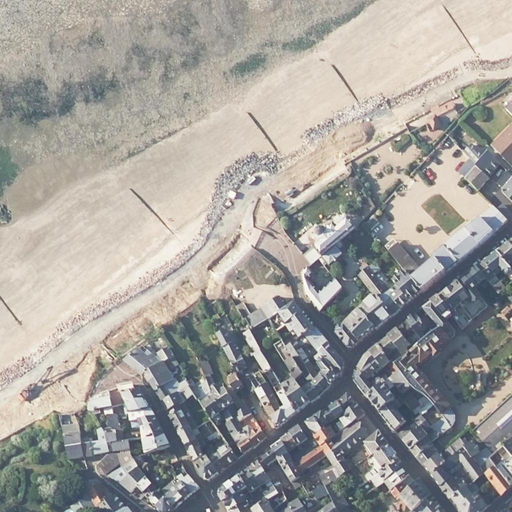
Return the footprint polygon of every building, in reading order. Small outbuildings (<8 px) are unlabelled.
[(429,115),(423,119),(426,124),(416,130),(418,134),(423,132),(425,137),(451,124),(448,119),(445,113),(442,108),(429,115)] [(456,111),(455,109),(445,113),(448,119),(453,117),(452,113),(456,111)] [(511,124),(495,141),(511,159),(511,124)] [(473,141),(466,149),(473,156),(475,158),(481,152),(484,155),(486,152),(473,141)] [(503,159),(491,147),(486,152),(484,155),(478,161),(466,173),(466,174),(464,176),(479,189),(490,176),(489,175),(503,159)] [(475,158),(478,161),(484,155),(481,152),(475,158)] [(475,158),(473,156),(460,167),(466,174),(466,173),(478,161),(475,158)] [(511,173),(511,166),(510,165),(503,173),(509,178),(511,173)] [(505,183),(509,178),(503,173),(499,178),(505,183)] [(511,215),(511,214),(511,205),(505,198),(499,203),(511,215)] [(501,224),(511,215),(499,203),(498,201),(488,210),(501,224)] [(348,203),(336,213),(338,216),(351,207),(348,203)] [(318,248),(323,244),(338,232),(344,228),(359,216),(351,207),(338,216),(336,213),(328,219),(327,217),(323,216),(320,218),(318,221),(320,224),(318,226),(321,231),(311,238),(318,248)] [(373,210),(368,216),(374,224),(380,218),(373,210)] [(501,224),(488,210),(432,255),(434,257),(420,269),(398,241),(391,246),(407,266),(424,288),(494,230),(501,224)] [(380,218),(374,224),(391,246),(398,241),(380,218)] [(346,244),(353,239),(344,228),(338,232),(346,244)] [(332,256),(346,244),(338,232),(323,244),(332,256)] [(511,244),(506,237),(499,242),(511,257),(511,256),(511,244)] [(305,243),(312,253),(318,248),(311,238),(305,243)] [(499,242),(487,252),(498,265),(504,260),(511,269),(511,256),(511,257),(499,242)] [(486,251),(478,258),(488,268),(491,271),(498,265),(487,252),(486,251)] [(306,285),(320,302),(345,279),(336,267),(319,281),(308,268),(315,262),(310,255),(305,258),(304,260),(304,261),(304,271),(306,285)] [(371,260),(369,261),(377,270),(383,265),(376,256),(371,260)] [(478,258),(439,289),(454,308),(464,321),(473,314),(472,313),(468,308),(474,302),(478,307),(490,297),(477,280),(478,279),(476,277),(488,268),(478,258)] [(376,289),(380,295),(390,287),(383,278),(377,270),(369,261),(360,269),(376,289)] [(390,273),(383,265),(377,270),(383,278),(388,275),(390,273)] [(502,270),(498,265),(491,271),(495,276),(502,270)] [(418,292),(424,288),(407,266),(401,271),(418,292)] [(509,278),(502,270),(495,276),(503,283),(509,278)] [(398,279),(413,297),(418,292),(401,271),(395,276),(398,279)] [(392,293),(402,306),(413,297),(398,279),(394,282),(388,275),(383,278),(390,287),(394,291),(392,293)] [(268,309),(287,296),(280,287),(262,297),(250,304),(242,291),(237,294),(245,309),(246,309),(251,321),(268,309)] [(380,295),(394,312),(402,306),(392,293),(394,291),(390,287),(380,295)] [(361,305),(377,324),(378,325),(394,312),(380,295),(376,289),(365,297),(367,299),(361,305)] [(454,308),(439,289),(433,294),(448,313),(454,308)] [(304,302),(295,291),(287,296),(268,309),(276,321),(282,317),(286,314),(304,302)] [(448,313),(433,294),(426,299),(436,312),(442,319),(435,326),(426,334),(418,340),(417,341),(413,345),(407,350),(397,358),(402,363),(407,369),(419,384),(425,386),(426,386),(437,399),(449,414),(455,421),(458,414),(457,407),(452,400),(453,399),(424,367),(421,370),(418,367),(421,364),(418,360),(457,327),(457,324),(448,313)] [(309,309),(304,302),(286,314),(291,321),(294,319),(309,309)] [(468,308),(472,313),(478,307),(474,302),(468,308)] [(220,303),(210,307),(212,312),(222,307),(220,303)] [(364,334),(377,324),(361,305),(345,319),(356,331),(360,328),(364,334)] [(429,318),(419,305),(409,312),(408,313),(426,334),(435,326),(429,318)] [(316,316),(309,309),(294,319),(299,328),(305,323),(316,316)] [(436,312),(429,318),(435,326),(442,319),(436,312)] [(408,313),(400,320),(409,332),(412,330),(416,336),(417,335),(419,337),(417,339),(418,340),(426,334),(408,313)] [(312,332),(322,325),(316,316),(305,323),(310,329),(312,332)] [(287,324),(282,317),(276,321),(281,328),(287,324)] [(231,326),(227,319),(217,324),(221,331),(231,326)] [(353,342),(360,337),(356,331),(345,319),(336,326),(349,342),(353,342)] [(400,320),(390,328),(407,350),(413,345),(410,342),(410,341),(410,340),(413,337),(409,332),(400,320)] [(262,341),(250,321),(243,325),(252,341),(254,345),(262,341)] [(308,369),(321,387),(332,377),(323,364),(321,366),(318,362),(320,361),(316,354),(314,356),(301,337),(301,336),(304,333),(310,329),(305,323),(299,328),(293,332),(287,337),(294,347),(305,364),(307,367),(308,369)] [(287,324),(281,328),(287,337),(293,332),(287,324)] [(320,342),(330,333),(322,325),(312,332),(317,338),(320,342)] [(221,331),(224,338),(234,334),(231,326),(221,331)] [(360,337),(364,334),(360,328),(356,331),(360,337)] [(390,328),(380,337),(393,353),(397,358),(407,350),(390,328)] [(312,332),(310,329),(304,333),(311,342),(317,338),(312,332)] [(224,338),(229,349),(241,344),(236,333),(234,334),(224,338)] [(320,342),(341,368),(341,369),(347,364),(347,362),(347,360),(346,357),(343,351),(340,346),(330,333),(320,342)] [(174,345),(168,336),(159,341),(153,334),(151,336),(155,341),(156,342),(164,352),(174,345)] [(144,335),(125,350),(129,355),(132,357),(153,343),(144,335)] [(384,361),(385,359),(393,353),(380,337),(371,344),(384,361)] [(255,346),(266,364),(273,359),(262,341),(254,345),(255,346)] [(323,364),(332,377),(333,376),(337,372),(341,368),(320,342),(314,347),(324,360),(325,362),(324,363),(323,364)] [(153,343),(132,357),(142,365),(144,364),(162,353),(153,343)] [(229,349),(236,364),(248,358),(241,344),(229,349)] [(359,355),(358,358),(363,365),(371,359),(377,366),(378,365),(380,368),(384,365),(382,362),(384,361),(371,344),(361,352),(359,355)] [(298,369),(305,364),(294,347),(287,352),(298,369)] [(205,349),(199,353),(207,372),(212,383),(222,400),(232,394),(235,393),(226,378),(221,380),(219,375),(218,375),(217,375),(215,375),(210,365),(213,363),(205,349)] [(168,360),(164,352),(162,353),(144,364),(149,370),(168,360)] [(373,372),(363,381),(369,389),(402,363),(397,358),(393,353),(385,359),(386,362),(386,363),(389,366),(381,370),(381,369),(374,374),(373,372)] [(358,374),(363,381),(373,372),(379,368),(377,366),(371,359),(363,365),(358,358),(356,362),(356,369),(358,374)] [(266,364),(275,380),(282,375),(273,359),(266,364)] [(173,368),(168,360),(149,370),(156,379),(173,368)] [(260,363),(253,367),(261,379),(256,382),(262,392),(274,384),(260,363)] [(402,363),(369,389),(382,404),(394,394),(399,401),(408,395),(407,393),(415,387),(418,391),(425,386),(419,384),(407,369),(402,363)] [(261,379),(253,367),(252,365),(245,369),(253,383),(256,382),(261,379)] [(237,366),(229,369),(231,375),(235,382),(244,377),(237,366)] [(174,367),(173,368),(156,379),(164,391),(179,382),(180,382),(173,372),(175,369),(174,367)] [(487,367),(479,367),(479,378),(487,378),(487,367)] [(192,375),(188,370),(186,368),(178,374),(183,380),(190,376),(192,375)] [(304,380),(312,392),(313,393),(321,387),(308,369),(305,371),(308,377),(304,380)] [(299,403),(312,392),(304,380),(297,370),(284,378),(299,403)] [(212,383),(207,372),(198,378),(194,373),(192,375),(190,376),(195,383),(212,409),(214,411),(216,411),(222,407),(222,406),(222,405),(220,402),(222,400),(212,383)] [(133,374),(118,377),(125,394),(126,394),(146,390),(140,380),(134,381),(133,374)] [(289,411),(299,403),(284,378),(282,375),(275,380),(286,399),(283,401),(289,411)] [(195,383),(190,376),(183,380),(182,380),(186,388),(195,383)] [(102,389),(87,392),(87,399),(93,400),(112,396),(108,380),(100,382),(102,389)] [(179,382),(164,391),(168,399),(178,393),(183,390),(179,382)] [(203,414),(212,409),(195,383),(186,388),(190,394),(181,399),(191,416),(193,420),(200,416),(193,403),(196,402),(203,414)] [(278,392),(274,384),(262,392),(266,399),(278,392)] [(426,386),(425,386),(418,391),(415,387),(407,393),(408,395),(415,404),(416,404),(419,407),(422,405),(425,409),(437,399),(426,386)] [(351,402),(359,395),(353,387),(348,388),(340,393),(347,404),(351,402)] [(511,389),(475,420),(497,446),(499,443),(505,438),(511,432),(511,389)] [(127,402),(129,402),(151,398),(146,390),(126,394),(125,394),(126,396),(124,397),(127,402)] [(283,401),(278,392),(266,399),(272,409),(283,401)] [(178,393),(168,399),(171,406),(181,399),(178,393)] [(345,406),(347,404),(340,393),(331,398),(332,399),(338,410),(340,409),(345,406)] [(253,404),(248,397),(237,403),(232,394),(222,400),(229,411),(238,406),(239,412),(243,410),(253,404)] [(394,394),(382,404),(397,424),(410,414),(399,401),(394,394)] [(360,397),(359,395),(351,402),(347,404),(345,406),(340,409),(341,411),(360,397)] [(367,407),(360,397),(341,411),(342,412),(348,420),(358,414),(367,407)] [(155,405),(151,398),(129,402),(129,406),(130,411),(138,409),(155,405)] [(181,399),(171,406),(169,407),(179,423),(191,416),(181,399)] [(338,410),(332,399),(323,403),(330,414),(331,413),(338,410)] [(278,420),(289,411),(283,401),(272,409),(278,420)] [(113,404),(107,404),(109,420),(115,419),(120,419),(117,403),(113,404)] [(330,414),(323,403),(315,408),(323,419),(325,417),(327,419),(333,418),(331,413),(330,414)] [(141,417),(160,414),(155,405),(138,409),(141,417)] [(239,437),(249,429),(245,422),(239,412),(238,406),(229,411),(227,412),(227,416),(239,437)] [(323,419),(315,408),(306,414),(315,428),(325,422),(325,423),(329,422),(327,419),(325,417),(323,419)] [(223,426),(214,411),(212,409),(203,414),(214,432),(223,426)] [(239,412),(245,422),(249,419),(243,410),(239,412)] [(428,427),(435,421),(426,410),(419,416),(428,427)] [(342,412),(336,417),(341,426),(344,423),(348,420),(342,412)] [(88,433),(88,429),(79,431),(76,413),(61,416),(68,449),(91,445),(88,433)] [(143,428),(165,424),(160,414),(141,417),(143,428)] [(358,414),(348,420),(344,423),(341,426),(337,428),(322,439),(317,443),(309,449),(306,451),(295,458),(296,462),(300,468),(327,448),(337,442),(343,449),(368,429),(358,414)] [(442,431),(455,421),(449,414),(436,424),(442,431)] [(413,444),(431,431),(430,429),(428,427),(419,416),(418,415),(401,428),(413,444)] [(191,416),(179,423),(186,437),(198,430),(195,424),(193,420),(191,416)] [(200,416),(193,420),(195,424),(202,419),(200,416)] [(255,438),(268,428),(261,417),(252,423),(249,419),(245,422),(249,429),(254,437),(255,438)] [(298,439),(309,431),(300,418),(290,425),(298,439)] [(115,419),(109,420),(110,422),(110,425),(104,427),(107,442),(114,441),(112,433),(117,432),(115,419)] [(125,419),(120,419),(115,419),(117,432),(127,430),(126,424),(125,419)] [(195,424),(198,430),(202,438),(210,434),(202,419),(195,424)] [(325,422),(315,428),(322,439),(337,428),(332,420),(329,422),(325,423),(325,422)] [(104,427),(103,423),(96,424),(97,431),(88,433),(91,445),(107,442),(104,427)] [(146,444),(172,436),(165,424),(143,428),(146,444)] [(390,438),(380,424),(365,435),(374,448),(390,438)] [(435,436),(442,431),(436,424),(430,429),(431,431),(435,436)] [(288,445),(298,439),(290,425),(281,432),(288,445)] [(220,441),(229,435),(223,426),(214,432),(220,441)] [(244,446),(254,437),(249,429),(239,437),(244,446)] [(121,439),(128,438),(127,430),(117,432),(112,433),(114,441),(121,439)] [(198,430),(186,437),(190,446),(202,438),(198,430)] [(435,439),(436,438),(435,436),(431,431),(413,444),(419,451),(435,439)] [(288,445),(281,432),(272,438),(274,441),(279,450),(284,458),(292,453),(290,449),(288,445)] [(427,462),(433,469),(468,442),(481,459),(492,450),(495,447),(489,440),(484,444),(476,435),(472,438),(467,432),(464,434),(463,433),(449,445),(448,448),(452,453),(448,455),(441,447),(428,457),(427,462)] [(317,443),(310,433),(308,436),(309,438),(301,443),(306,451),(309,449),(317,443)] [(206,445),(208,448),(216,443),(211,434),(203,439),(206,445)] [(220,466),(239,450),(230,436),(229,435),(220,441),(216,443),(208,448),(220,466)] [(190,446),(194,453),(206,445),(203,439),(202,438),(190,446)] [(395,445),(390,438),(374,448),(368,452),(372,457),(383,450),(384,452),(395,445)] [(511,447),(505,438),(499,443),(507,453),(511,448),(511,447)] [(428,457),(441,447),(435,439),(419,451),(426,459),(428,457)] [(279,450),(274,441),(264,448),(269,456),(279,450)] [(133,448),(132,447),(131,445),(130,444),(130,443),(129,443),(128,442),(125,442),(121,442),(118,443),(120,452),(121,457),(133,448)] [(344,451),(343,449),(337,442),(327,448),(329,450),(326,452),(328,454),(331,453),(335,458),(344,451)] [(498,459),(492,450),(481,459),(468,442),(433,469),(442,482),(454,473),(452,470),(454,468),(452,465),(463,457),(477,476),(478,475),(488,467),(498,459)] [(120,452),(118,443),(108,445),(98,453),(99,460),(105,465),(120,452)] [(306,451),(301,443),(293,449),(292,448),(290,449),(292,453),(295,458),(306,451)] [(495,447),(492,450),(498,459),(499,461),(505,455),(507,453),(499,443),(497,446),(495,447)] [(210,474),(220,466),(208,448),(206,445),(194,453),(206,473),(210,474)] [(372,457),(379,468),(401,454),(395,445),(384,452),(383,450),(372,457)] [(141,452),(139,446),(132,447),(133,448),(136,457),(142,452),(141,452)] [(136,457),(133,448),(121,457),(107,466),(107,467),(118,474),(136,457)] [(349,448),(344,451),(352,462),(357,459),(349,448)] [(352,462),(344,451),(335,458),(337,461),(342,468),(352,462)] [(146,468),(158,457),(142,452),(136,457),(146,468)] [(181,452),(173,456),(173,459),(175,464),(176,467),(186,463),(181,452)] [(266,465),(259,452),(249,460),(260,478),(265,474),(270,482),(264,486),(269,493),(279,486),(273,475),(266,465)] [(296,462),(295,458),(292,453),(284,458),(289,466),(296,462)] [(401,454),(379,468),(372,473),(378,480),(385,475),(406,460),(401,454)] [(146,468),(136,457),(118,474),(129,484),(134,479),(146,468)] [(372,473),(379,468),(372,457),(354,468),(362,480),(372,473)] [(499,461),(498,459),(488,467),(494,476),(504,468),(502,465),(499,461)] [(511,463),(509,459),(502,465),(504,468),(511,479),(511,463)] [(249,460),(240,468),(247,480),(249,483),(251,487),(254,486),(252,483),(260,478),(249,460)] [(412,468),(406,460),(385,475),(391,484),(412,468)] [(273,461),(266,465),(273,475),(280,471),(273,461)] [(337,461),(315,472),(319,480),(325,477),(326,478),(336,472),(342,468),(337,461)] [(300,468),(296,462),(289,466),(293,474),(301,470),(300,468)] [(96,468),(82,472),(89,486),(103,480),(100,472),(96,468)] [(146,468),(134,479),(136,481),(138,479),(143,484),(152,474),(146,468)] [(184,472),(183,470),(182,468),(178,471),(181,474),(191,486),(200,479),(189,468),(184,472)] [(247,480),(240,468),(232,474),(238,486),(242,484),(244,482),(247,480)] [(418,476),(412,468),(391,484),(396,490),(400,492),(401,491),(403,493),(396,498),(399,502),(402,500),(405,504),(409,501),(430,485),(421,474),(418,476)] [(461,468),(454,473),(458,479),(465,474),(461,468)] [(511,479),(504,468),(494,476),(504,490),(511,482),(511,479)] [(293,474),(297,483),(305,478),(301,470),(293,474)] [(273,475),(279,486),(283,484),(280,471),(273,475)] [(315,472),(305,478),(309,486),(314,483),(319,480),(315,472)] [(334,493),(334,495),(335,498),(344,492),(347,490),(336,472),(326,478),(329,485),(334,493)] [(175,499),(185,491),(178,482),(175,479),(173,475),(172,473),(160,482),(165,488),(167,490),(175,499)] [(454,473),(442,482),(443,483),(452,495),(471,481),(465,474),(458,479),(454,473)] [(159,482),(152,474),(143,484),(140,486),(142,488),(145,485),(150,491),(159,482)] [(185,491),(191,486),(181,474),(175,479),(178,482),(185,491)] [(238,486),(232,474),(224,481),(227,488),(230,486),(232,489),(238,486)] [(481,480),(478,475),(477,476),(471,481),(452,495),(459,505),(480,488),(483,485),(480,481),(481,480)] [(329,485),(326,478),(325,477),(319,480),(314,483),(319,492),(329,485)] [(305,478),(297,483),(301,490),(309,486),(305,478)] [(103,480),(89,486),(89,487),(93,494),(106,488),(103,480)] [(227,488),(224,481),(221,483),(219,488),(223,495),(224,494),(232,489),(230,486),(227,488)] [(157,499),(167,490),(165,488),(160,482),(159,482),(150,491),(148,492),(149,494),(151,492),(157,499)] [(242,484),(238,486),(232,489),(224,494),(229,504),(247,493),(244,487),(242,484)] [(264,486),(263,484),(253,490),(256,495),(259,499),(269,493),(264,486)] [(124,499),(114,486),(113,485),(106,488),(93,494),(94,497),(95,498),(100,510),(101,511),(113,506),(124,499)] [(433,489),(430,485),(409,501),(412,506),(433,489)] [(93,494),(89,487),(78,492),(83,503),(95,498),(94,497),(93,494)] [(328,488),(317,495),(321,502),(333,495),(328,488)] [(479,511),(490,502),(480,488),(459,505),(464,511),(479,511)] [(259,499),(251,504),(256,511),(255,511),(266,511),(274,507),(277,505),(286,498),(289,496),(285,489),(272,499),(269,493),(259,499)] [(439,497),(433,489),(412,506),(416,511),(421,511),(423,511),(438,498),(439,497)] [(165,508),(175,499),(167,490),(157,499),(156,500),(165,508)] [(299,492),(289,496),(290,499),(295,506),(304,501),(299,492)] [(349,500),(344,492),(335,498),(339,507),(349,500)] [(229,504),(228,504),(232,511),(235,511),(251,504),(259,499),(256,495),(251,498),(247,493),(229,504)] [(323,503),(329,511),(340,511),(339,507),(335,498),(334,495),(323,503)] [(289,496),(286,498),(288,502),(280,509),(282,511),(298,511),(299,511),(295,506),(290,499),(289,496)] [(131,511),(135,510),(126,498),(124,499),(113,506),(101,511),(100,510),(98,511),(131,511)] [(435,511),(444,506),(438,498),(423,511),(435,511)] [(348,511),(353,509),(349,500),(339,507),(340,511),(348,511)] [(316,508),(318,511),(329,511),(323,503),(316,508)]
